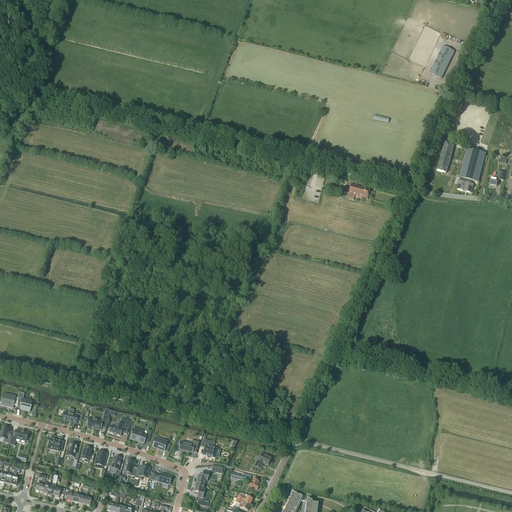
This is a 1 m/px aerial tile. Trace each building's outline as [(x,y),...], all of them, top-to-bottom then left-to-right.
[(441,78),(454,52),(444,47),(431,73),(441,78)] [(389,119),(374,116),(373,121),(388,124),(389,119)] [(446,174),(454,147),(445,144),(437,171),(446,174)] [(478,183),(486,154),(485,153),(485,150),(482,150),(482,153),(467,149),(460,178),(459,181),(457,190),(471,193),(473,185),(471,185),(472,181),(478,183)] [(490,186),(497,187),(497,180),(503,181),(504,173),(497,173),(497,177),(496,177),(495,179),(491,179),(490,186)] [(351,185),(348,195),(347,199),(353,201),(354,197),(367,201),(370,190),(351,185)] [(18,393),(17,408),(20,409),(20,410),(23,411),(22,411),(29,413),(31,407),(29,407),(30,402),(23,400),(23,399),(24,394),(18,393)] [(17,407),(18,399),(15,399),(15,397),(10,396),(9,399),(3,397),(1,406),(13,409),(13,406),(17,407)] [(64,414),(62,420),(77,424),(77,423),(81,424),(83,416),(78,415),(78,417),(73,415),(74,411),(69,410),(68,415),(64,414)] [(87,421),(86,426),(87,426),(87,427),(91,428),(92,429),(91,429),(94,429),(100,431),(101,431),(101,428),(106,429),(108,418),(104,417),(102,422),(97,421),(98,419),(93,418),(93,420),(89,419),(88,421),(87,421)] [(120,437),(122,434),(126,435),(127,432),(130,422),(125,421),(123,426),(116,424),(115,428),(111,426),(110,429),(109,429),(108,432),(109,432),(109,433),(120,437)] [(10,430),(3,429),(0,440),(4,441),(4,444),(10,445),(11,440),(13,434),(9,433),(10,430)] [(133,432),(131,440),(143,444),(145,441),(148,443),(152,432),(149,431),(147,437),(146,437),(143,435),(143,433),(138,431),(137,433),(133,432)] [(19,433),(16,447),(21,448),(23,442),(30,444),(32,436),(19,433)] [(50,439),(47,450),(61,453),(63,443),(50,439)] [(170,446),(164,443),(164,441),(157,439),(157,440),(155,440),(153,448),(163,452),(164,451),(168,452),(170,446)] [(179,447),(178,450),(184,451),(183,454),(184,452),(190,453),(190,452),(196,454),(199,443),(191,441),(190,445),(180,443),(180,445),(180,446),(179,446),(178,447),(179,447)] [(204,448),(202,456),(215,459),(217,450),(213,448),(214,443),(203,441),(201,447),(204,448)] [(67,451),(66,456),(75,458),(78,446),(69,444),(68,447),(67,447),(66,451),(67,451)] [(84,448),(81,460),(84,461),(84,463),(87,463),(88,462),(89,462),(89,461),(93,462),(94,456),(91,455),(92,450),(84,448)] [(98,452),(95,465),(103,467),(107,455),(98,452)] [(269,460),(270,458),(265,456),(261,454),(260,458),(261,458),(259,462),(257,461),(254,467),(259,470),(262,463),(267,466),(269,461),(270,460),(269,460)] [(109,459),(107,466),(111,467),(111,469),(118,471),(119,466),(120,467),(120,466),(119,466),(120,464),(121,459),(114,457),(113,460),(109,459)] [(135,477),(137,470),(133,469),(135,463),(127,461),(124,473),(128,474),(127,475),(135,477)] [(135,477),(135,479),(142,481),(142,478),(147,479),(150,469),(141,467),(141,468),(138,467),(137,470),(135,477)] [(14,471),(12,478),(11,485),(17,487),(18,480),(15,479),(17,472),(20,473),(21,470),(15,469),(14,471)] [(207,482),(209,474),(204,472),(202,476),(198,475),(196,484),(205,486),(206,482),(207,482)] [(237,474),(232,473),(231,473),(230,478),(242,481),(243,479),(250,481),(252,476),(244,474),(243,476),(237,474)] [(172,478),(160,475),(160,476),(154,475),(153,481),(170,486),(172,478)] [(42,479),(40,485),(38,485),(36,492),(42,493),(44,483),(45,480),(42,479)] [(259,483),(253,480),(250,488),(254,489),(253,490),(256,491),(257,491),(259,486),(257,486),(259,483)] [(47,495),(48,495),(50,485),(46,484),(44,483),(42,493),(44,494),(44,495),(47,496),(47,495)] [(204,490),(205,486),(196,484),(194,492),(198,494),(197,498),(203,499),(205,491),(204,490)] [(57,488),(57,489),(55,489),(53,496),(56,497),(55,498),(58,499),(59,498),(60,496),(63,496),(65,490),(62,490),(57,488)] [(67,501),(73,503),(75,493),(66,491),(64,497),(67,498),(67,501)] [(316,511),(315,511),(315,508),(317,508),(317,505),(311,504),(312,502),(306,499),(306,500),(307,500),(304,511),(294,511),(302,497),(292,492),(290,496),(291,496),(290,499),(289,499),(287,502),(288,503),(287,505),(286,505),(284,508),(285,509),(284,511),(283,511),(282,511),(316,511)] [(73,503),(78,504),(80,497),(81,494),(75,493),(73,503)] [(237,499),(250,506),(252,500),(247,498),(246,500),(243,499),(243,498),(238,496),(238,498),(237,499)] [(238,507),(247,511),(250,506),(237,499),(236,501),(235,503),(240,505),(238,507)] [(113,501),(112,505),(109,504),(107,511),(109,511),(112,511),(115,503),(116,501),(113,501)] [(112,511),(118,511),(120,507),(117,506),(118,503),(115,503),(112,511)]
